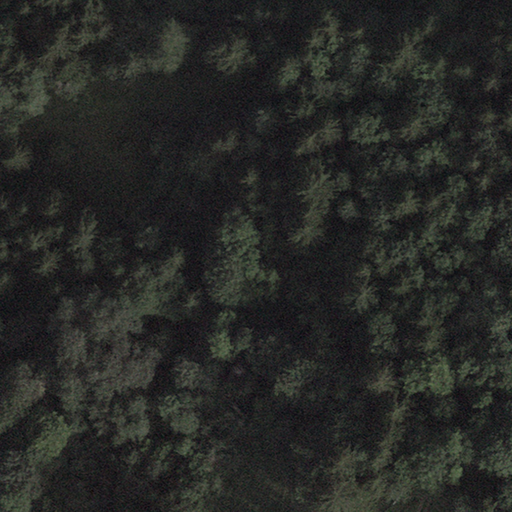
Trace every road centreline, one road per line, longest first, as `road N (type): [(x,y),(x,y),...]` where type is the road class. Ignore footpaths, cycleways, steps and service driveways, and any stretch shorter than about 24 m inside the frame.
road 1 (track): [(162,511),(272,91)]
road 2 (track): [(511,472),(418,473),(389,511)]
